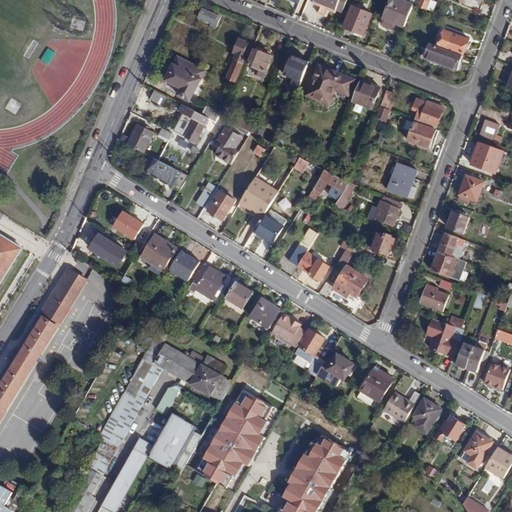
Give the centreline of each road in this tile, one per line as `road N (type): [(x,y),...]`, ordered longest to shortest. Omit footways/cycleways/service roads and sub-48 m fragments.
road 1 (residential): [(92,169),(380,343)]
road 2 (residential): [(472,99),(225,0)]
road 3 (residential): [(472,99),(380,343)]
road 4 (secondary): [(0,343),(54,255),(92,169)]
road 5 (secondary): [(92,169),(165,0)]
road 6 (residential): [(380,343),(511,425)]
